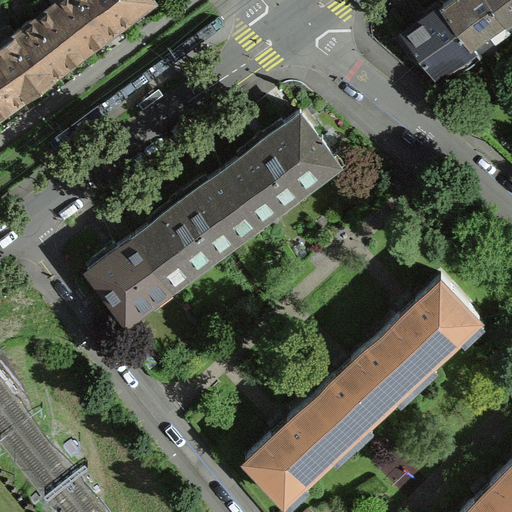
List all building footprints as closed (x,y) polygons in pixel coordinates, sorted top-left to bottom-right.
[(80,61),(81,52),(84,50),(88,47),(53,0),(34,0),(30,4),(36,13),(21,25),(55,71),(72,59),(80,61)] [(53,0),(88,47),(93,44),(96,42),(104,43),(105,34),(121,22),(104,0),(53,0)] [(104,0),(121,22),(130,16),(151,0),(104,0)] [(441,1),(440,0),(436,0),(424,9),(426,12),(411,23),(398,33),(413,52),(418,48),(436,73),(455,60),(461,68),(481,54),(470,40),(441,1)] [(511,25),(506,17),(493,0),(442,0),(441,1),(470,40),(486,28),(495,40),(511,27),(511,25)] [(511,0),(493,0),(506,17),(511,13),(511,0)] [(0,57),(26,93),(27,94),(34,88),(56,72),(55,71),(21,25),(14,30),(9,23),(5,23),(0,27),(0,57)] [(0,112),(9,114),(10,105),(26,93),(0,57),(0,112)] [(284,118),(281,115),(237,148),(239,151),(233,155),(223,163),(258,209),(273,198),(277,204),(323,170),(318,164),(335,152),(300,106),(284,118)] [(208,174),(205,171),(176,193),(217,248),(247,226),(243,221),(258,209),(223,163),(216,168),(208,174)] [(217,248),(176,193),(147,215),(149,217),(142,223),(133,229),(168,276),(183,265),(188,270),(217,248)] [(116,242),(114,239),(86,260),(126,316),(156,293),(152,287),(168,276),(133,229),(125,235),(116,242)] [(375,332),(413,372),(478,312),(440,271),(413,296),(409,292),(403,298),(398,302),(402,307),(375,332)] [(349,432),(413,372),(375,332),(349,356),(344,352),(338,357),(334,362),(338,367),(311,391),(349,432)] [(284,492),(349,432),(311,391),(285,416),(280,411),(274,417),(270,421),(273,426),(246,452),(284,492)] [(511,511),(511,456),(488,480),(483,476),(478,481),(473,486),(477,491),(455,511),(511,511)]
